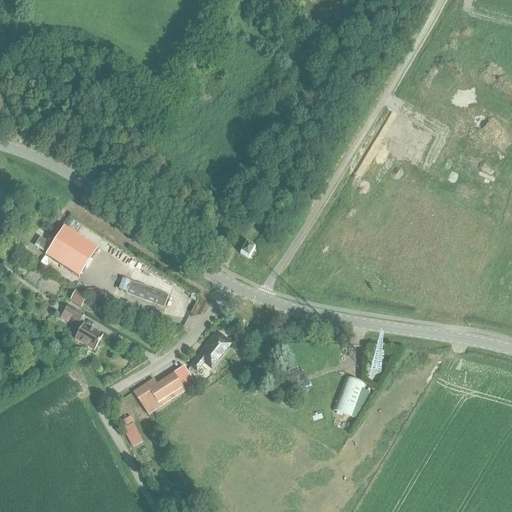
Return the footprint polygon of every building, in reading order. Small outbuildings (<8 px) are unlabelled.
[(63,228),(45,256),(79,277),(97,248),(63,228)] [(36,247),(44,252),(48,244),(40,239),(36,247)] [(240,254),(249,260),(255,249),(246,244),(240,254)] [(168,297),(130,283),(130,282),(123,279),(118,290),(126,293),(126,294),(164,308),(168,297)] [(77,289),(72,299),(84,305),(89,295),(77,289)] [(63,313),(80,323),(84,316),(68,306),(63,313)] [(74,340),(94,352),(103,337),(83,325),(74,340)] [(206,348),(191,368),(196,372),(203,363),(211,369),(231,345),(217,333),(205,348),(206,348)] [(185,392),(196,385),(184,367),(157,385),(153,379),(132,392),(148,416),(185,392)] [(303,388),(308,386),(304,375),(298,378),(295,370),(289,372),(291,378),(283,381),(288,393),(296,391),(298,396),(305,393),(303,388)] [(345,379),(333,411),(357,420),(362,407),(363,408),(369,393),(363,391),(365,386),(345,379)] [(124,430),(135,447),(143,442),(132,424),(124,430)]
